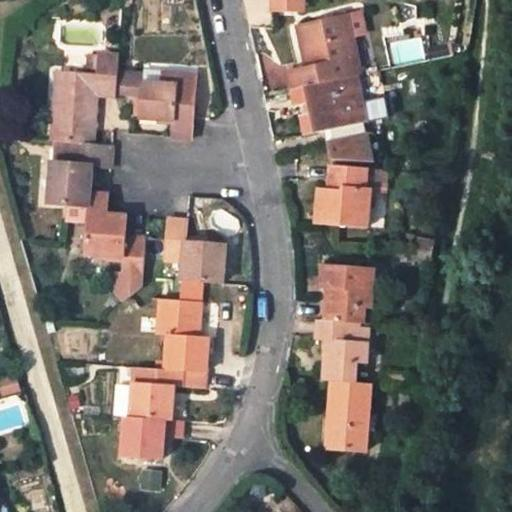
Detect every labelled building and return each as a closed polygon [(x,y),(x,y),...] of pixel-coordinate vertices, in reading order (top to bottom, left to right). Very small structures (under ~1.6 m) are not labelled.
[(270,0),(271,12),(307,10),(306,0),(270,0)] [(348,16),(300,26),(307,67),(288,71),(291,87),(354,74),(352,61),(358,59),(348,16)] [(97,73),(60,69),(56,119),(61,120),(59,139),(72,140),(91,142),(97,93),(118,95),(119,73),(121,56),(100,54),(97,73)] [(178,84),(179,72),(143,71),(142,75),(142,81),(178,84)] [(357,89),(373,86),(370,71),(360,73),(354,74),(357,89)] [(194,118),(196,106),(198,74),(179,72),(178,84),(142,81),(141,96),(139,113),(139,115),(174,118),(173,133),(193,136),(194,118)] [(142,81),(142,75),(119,73),(118,95),(136,96),(141,96),(142,81)] [(310,111),(314,132),(332,129),(359,123),(364,122),(378,119),(383,115),(380,101),(374,100),(359,103),(357,89),(354,74),(291,87),(294,103),(308,100),(314,99),(316,110),(310,111)] [(308,100),(310,111),(316,110),(314,99),(308,100)] [(310,111),(301,114),(305,134),(314,132),(310,111)] [(359,123),(332,129),(334,138),(362,133),(359,123)] [(334,138),(327,140),(329,149),(330,158),(370,161),(364,132),(362,133),(334,138)] [(69,162),(72,140),(59,139),(55,162),(69,162)] [(55,162),(51,201),(69,202),(68,221),(88,221),(90,191),(88,191),(91,164),(111,166),(113,144),(91,142),(72,140),(69,162),(55,162)] [(426,162),(424,172),(446,175),(449,165),(426,162)] [(341,225),(368,227),(371,187),(365,186),(366,168),(332,164),(330,189),(328,203),(319,202),(316,222),(341,225)] [(330,189),(320,187),(319,202),(328,203),(330,189)] [(84,252),(122,257),(121,276),(114,275),(113,290),(123,302),(133,294),(143,286),(143,277),(145,253),(147,236),(127,232),(128,215),(107,213),(109,193),(90,191),(88,221),(84,252)] [(222,283),(226,242),(188,239),(189,220),(167,219),(166,237),(164,255),(163,257),(183,259),(181,281),(202,282),(222,283)] [(145,253),(164,255),(166,237),(147,236),(145,253)] [(435,241),(417,238),(415,249),(434,252),(435,241)] [(415,249),(414,260),(432,262),(434,252),(415,249)] [(373,271),(324,266),(324,287),(331,287),(328,319),(362,322),(365,289),(371,289),(373,271)] [(160,297),(158,335),(168,336),(165,369),(204,372),(208,336),(199,336),(202,282),(181,281),(181,298),(160,297)] [(355,362),(365,362),(369,323),(319,318),(318,340),(328,341),(324,379),(333,380),(353,381),(355,362)] [(170,419),(174,384),(181,385),(204,387),(204,372),(165,369),(134,366),(132,385),(116,384),(113,414),(130,415),(130,417),(170,419)] [(333,380),(328,447),(367,451),(373,382),(371,382),(334,380),(333,380)] [(126,416),(122,457),(160,460),(162,437),(181,439),(181,420),(170,419),(130,417),(126,416)]
